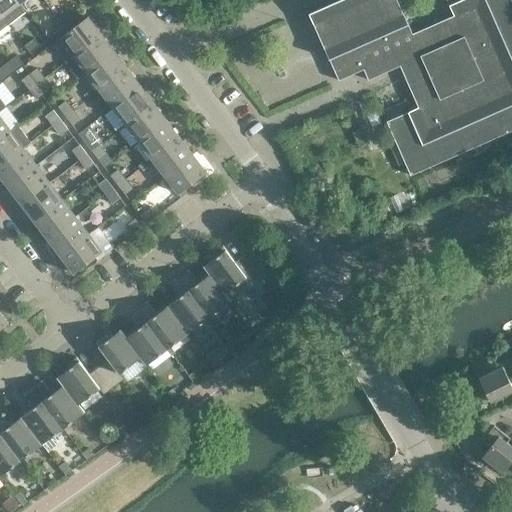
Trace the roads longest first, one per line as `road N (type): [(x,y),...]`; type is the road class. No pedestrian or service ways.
road 1 (residential): [(256,184),(420,451),(445,485),(480,511)]
road 2 (residential): [(67,325),(256,184)]
road 3 (residential): [(126,0),(256,184)]
road 4 (unknown): [(172,65),(308,0)]
